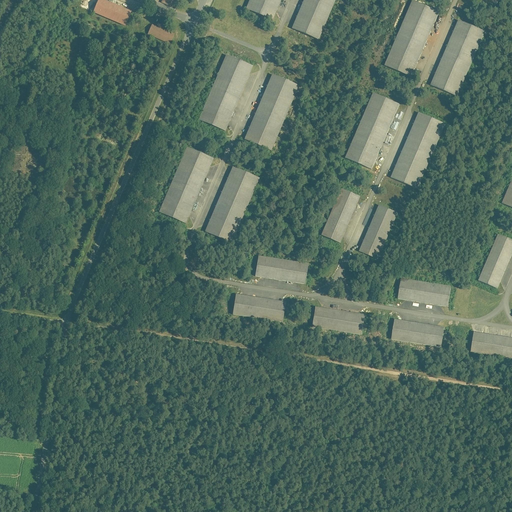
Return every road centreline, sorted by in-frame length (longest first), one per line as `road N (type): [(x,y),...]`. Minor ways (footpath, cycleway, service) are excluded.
road 1 (unclassified): [(202,0),(65,323)]
road 2 (unclassified): [(65,323),(35,511)]
